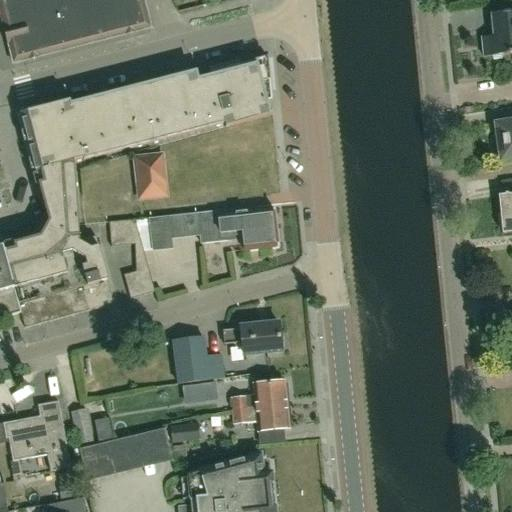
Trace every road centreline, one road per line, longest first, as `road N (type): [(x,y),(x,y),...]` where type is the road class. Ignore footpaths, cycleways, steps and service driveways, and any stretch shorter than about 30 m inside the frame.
road 1 (residential): [(476,511),(423,0)]
road 2 (residential): [(0,365),(330,273)]
road 3 (tertiary): [(330,273),(305,21)]
road 4 (tertiary): [(356,511),(330,273)]
road 5 (residential): [(0,92),(173,46)]
road 6 (residential): [(173,46),(305,21)]
